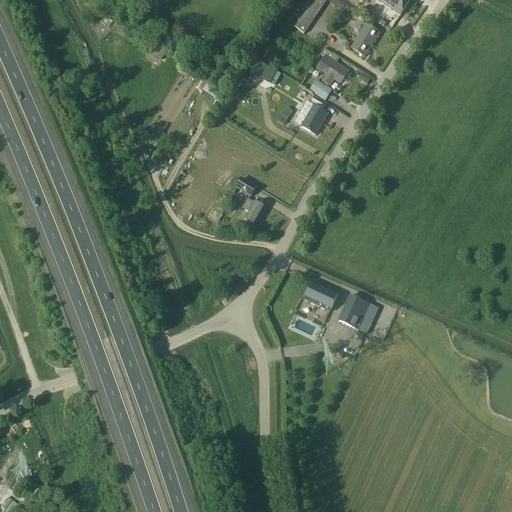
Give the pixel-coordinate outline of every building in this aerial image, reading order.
[(308,0),(291,26),(305,36),(328,0),(308,0)] [(331,0),(329,3),(342,11),(347,4),(339,0),(331,0)] [(374,0),(400,17),(411,0),(374,0)] [(343,11),(347,13),(351,13),(353,9),(347,5),(343,11)] [(99,11),(97,16),(103,19),(100,23),(109,28),(113,22),(109,20),(110,18),(99,11)] [(366,26),(351,49),(365,58),(380,34),(366,26)] [(148,53),(161,62),(166,54),(153,46),(148,53)] [(348,73),(335,64),(338,58),(325,50),(320,56),(325,59),(318,70),(327,76),(323,83),(330,87),(334,80),(341,85),(348,73)] [(316,81),(314,85),(309,92),(325,102),(332,91),(316,81)] [(297,96),(306,101),(309,95),(301,90),(297,96)] [(328,115),(322,112),(325,107),(313,100),(310,105),(307,103),(294,124),(315,136),(328,115)] [(281,117),(278,122),(284,126),(288,121),(281,117)] [(161,161),(154,156),(150,161),(158,166),(161,161)] [(235,189),(236,189),(251,198),(258,188),(241,178),(235,189)] [(265,210),(255,204),(248,200),(242,210),(249,214),(245,220),(256,226),(265,210)] [(222,229),(216,226),(211,233),(217,237),(222,229)] [(313,283),(305,301),(329,313),(338,295),(313,283)] [(356,338),(364,342),(379,309),(350,296),(338,323),(358,332),(356,338)]
